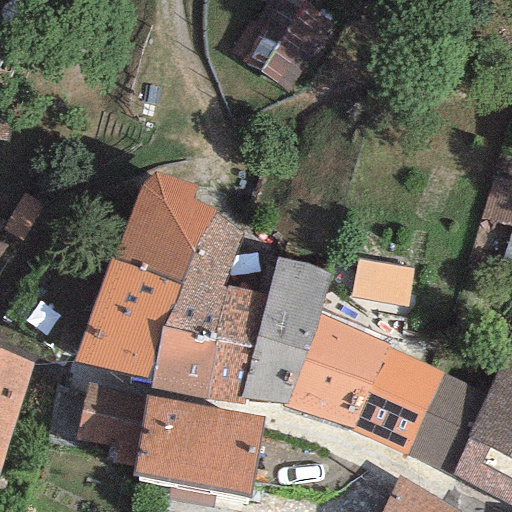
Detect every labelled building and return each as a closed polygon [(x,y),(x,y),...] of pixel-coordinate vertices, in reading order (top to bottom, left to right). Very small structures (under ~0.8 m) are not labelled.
[(247,13),(229,46),(288,80),(327,12),(306,0),(262,0),(253,16),(247,13)] [(511,167),(491,162),(478,227),(511,234),(511,167)] [(152,190),(140,205),(72,380),(148,400),(161,349),(181,303),(210,223),(190,215),(194,201),(152,190)] [(22,199),(2,235),(21,245),(41,209),(22,199)] [(239,241),(210,223),(181,303),(161,349),(212,358),(221,301),(239,241)] [(0,224),(0,273),(10,253),(0,248),(0,232),(3,227),(0,224)] [(263,308),(239,413),(288,420),(319,326),(328,282),(275,273),(263,308)] [(212,358),(207,407),(239,413),(263,308),(221,301),(212,358)] [(388,353),(319,326),(288,420),(350,442),(388,353)] [(511,340),(502,364),(511,368),(511,340)] [(161,349),(148,400),(207,412),(207,407),(212,358),(161,349)] [(442,380),(388,353),(350,442),(406,470),(442,380)] [(491,511),(511,511),(511,368),(502,364),(486,400),(451,492),(491,511)] [(0,370),(0,482),(32,379),(0,370)] [(486,400),(442,380),(406,470),(451,492),(486,400)] [(146,408),(86,393),(74,447),(73,450),(112,457),(111,472),(137,477),(145,417),(146,408)] [(133,506),(166,511),(250,511),(264,439),(145,417),(137,477),(133,506)] [(438,511),(396,486),(385,511),(438,511)]
